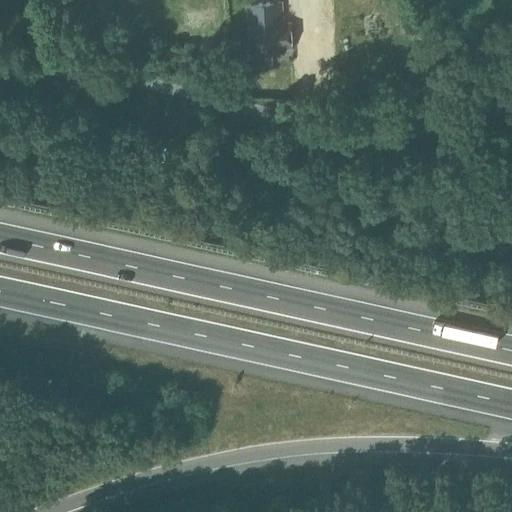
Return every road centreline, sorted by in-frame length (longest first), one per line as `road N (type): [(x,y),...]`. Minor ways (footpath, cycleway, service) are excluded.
road 1 (motorway): [(511,354),(0,241)]
road 2 (motorway): [(0,292),(511,404)]
road 3 (residential): [(511,120),(358,131),(0,59)]
road 4 (motorway): [(54,511),(166,474),(294,449),(511,451)]
